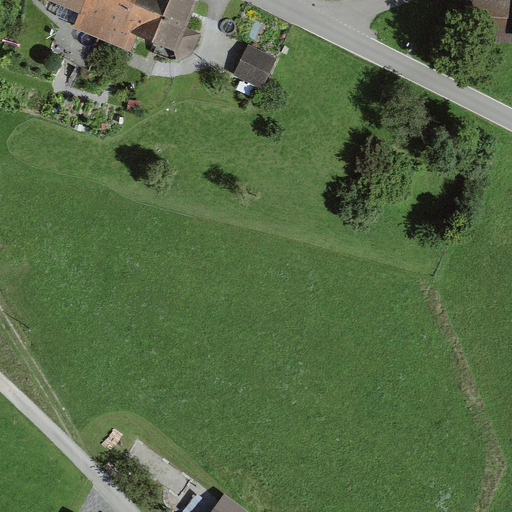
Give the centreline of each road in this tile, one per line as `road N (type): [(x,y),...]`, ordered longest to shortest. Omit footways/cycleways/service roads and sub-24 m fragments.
road 1 (unclassified): [(284,0),(511,112)]
road 2 (track): [(0,300),(90,467)]
